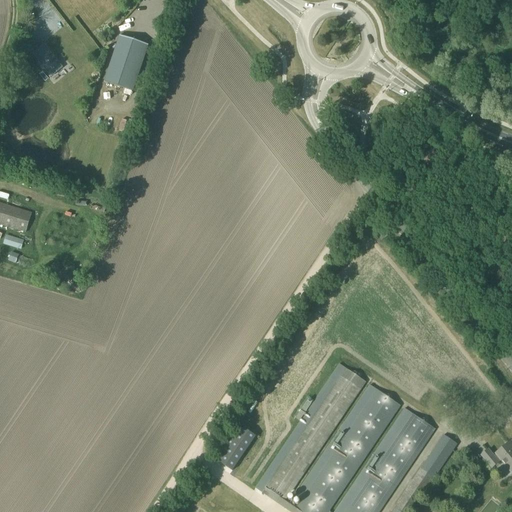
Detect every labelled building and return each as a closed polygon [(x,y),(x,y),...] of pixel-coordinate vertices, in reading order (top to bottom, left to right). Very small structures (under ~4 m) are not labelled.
[(43,11),(63,31),(73,21),(53,1),(43,11)] [(104,82),(133,92),(149,46),(120,36),(104,82)] [(45,44),(33,54),(53,77),(65,67),(45,44)] [(108,114),(104,125),(116,129),(119,118),(108,114)] [(118,131),(124,133),(128,121),(122,119),(118,131)] [(0,225),(26,233),(32,215),(0,204),(0,225)] [(6,234),(3,244),(22,250),(25,240),(6,234)] [(11,254),(8,262),(16,265),(19,256),(11,254)] [(289,511),(379,511),(435,430),(412,414),(349,507),(338,499),(343,492),(401,406),(377,390),(296,510),(285,502),(366,383),(346,369),(265,489),(270,492),(267,496),(289,511)] [(238,424),(214,457),(233,470),(256,437),(238,424)] [(411,511),(452,452),(461,458),(465,455),(473,465),(481,457),(473,447),(460,455),(454,450),(457,445),(444,435),(391,511),(411,511)] [(511,473),(511,443),(511,442),(493,457),(488,450),(481,456),(492,469),(501,461),(511,473)]
